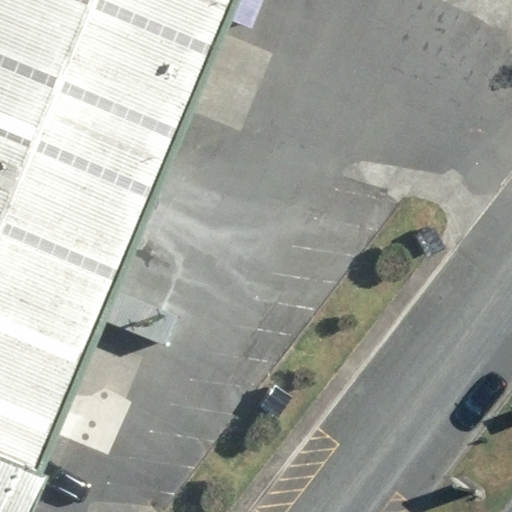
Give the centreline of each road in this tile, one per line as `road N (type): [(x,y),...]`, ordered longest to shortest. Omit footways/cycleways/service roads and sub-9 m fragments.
road 1 (unknown): [(83,511),(222,225),(249,178),(298,129),(436,66),(511,123)]
road 2 (unclassified): [(511,264),(323,511)]
